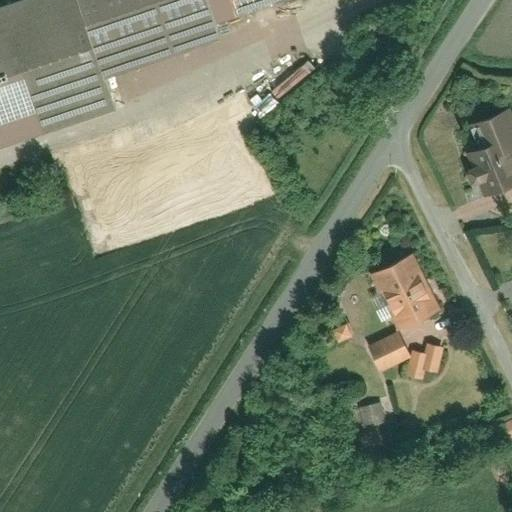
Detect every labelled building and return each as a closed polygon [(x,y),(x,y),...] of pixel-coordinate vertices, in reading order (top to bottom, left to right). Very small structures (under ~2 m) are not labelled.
[(82,0),(27,0),(0,9),(0,142),(117,104),(108,75),(82,0)] [(82,0),(108,75),(230,34),(224,19),(217,0),(82,0)] [(217,0),(224,19),(280,0),(217,0)] [(278,97),(311,67),(305,60),(272,90),(278,97)] [(511,104),(474,120),(484,144),(471,149),(477,163),(473,165),(472,168),(476,179),(481,181),(485,180),(489,192),(511,182),(511,104)] [(418,249),(376,270),(406,327),(447,306),(418,249)] [(418,351),(406,327),(376,343),(388,366),(418,351)] [(364,425),(386,420),(382,400),(359,405),(364,425)] [(511,416),(500,421),(507,439),(511,437),(511,416)]
